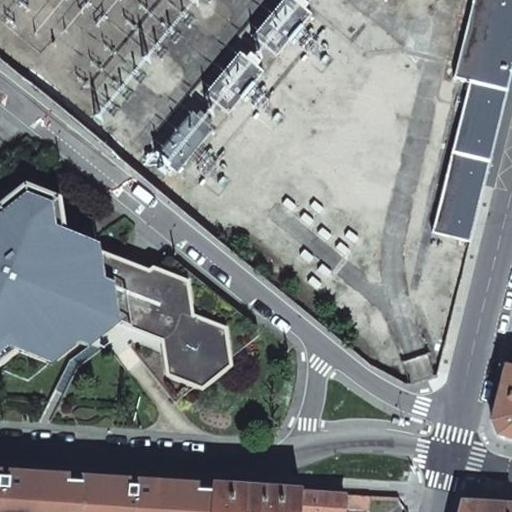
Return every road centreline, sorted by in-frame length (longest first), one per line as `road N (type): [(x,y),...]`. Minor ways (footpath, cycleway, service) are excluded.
road 1 (residential): [(321,345),(0,91)]
road 2 (secondary): [(299,446),(230,467),(0,450)]
road 3 (residential): [(457,413),(511,199)]
road 4 (residential): [(457,413),(404,401),(321,345)]
road 5 (secondary): [(447,458),(377,446),(299,446)]
